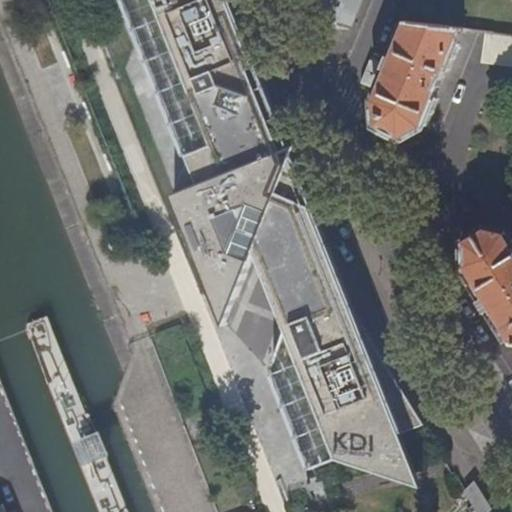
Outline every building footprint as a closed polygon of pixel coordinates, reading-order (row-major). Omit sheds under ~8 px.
[(337,458),(422,487),(406,446),(401,433),(422,424),(424,423),(359,320),(349,302),(284,139),(281,132),(227,0),(125,0),(190,161),(184,174),(175,195),(174,196),(210,287),(226,324),(236,297),(254,251),(286,330),(271,367),(312,468),(337,458)] [(312,0),(325,30),(350,30),(362,0),(312,0)] [(408,24),(376,104),(378,128),(402,141),(426,127),(463,30),(408,24)] [(511,36),(485,33),(481,65),(511,68),(511,36)] [(466,271),(510,343),(511,343),(511,241),(508,236),(488,230),(466,243),(466,271)] [(92,441),(77,447),(84,464),(99,459),(92,441)] [(465,502),(468,506),(473,500),(483,511),(485,511),(490,508),(479,495),(469,483),(459,495),(465,502)] [(483,511),(473,500),(468,506),(465,510),(466,511),(483,511)]
